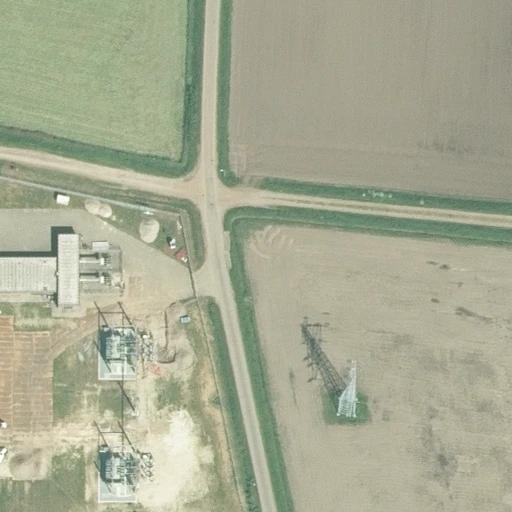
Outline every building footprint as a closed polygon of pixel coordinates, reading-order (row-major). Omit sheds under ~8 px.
[(0,262),(0,296),(57,297),(57,311),(78,311),(78,240),(57,240),(57,262),(0,262)] [(38,343),(37,332),(15,333),(16,344),(38,343)] [(111,343),(113,375),(134,373),(132,342),(111,343)] [(17,363),(40,362),(40,350),(16,351),(17,363)] [(135,489),(132,468),(112,471),(115,492),(135,489)]
